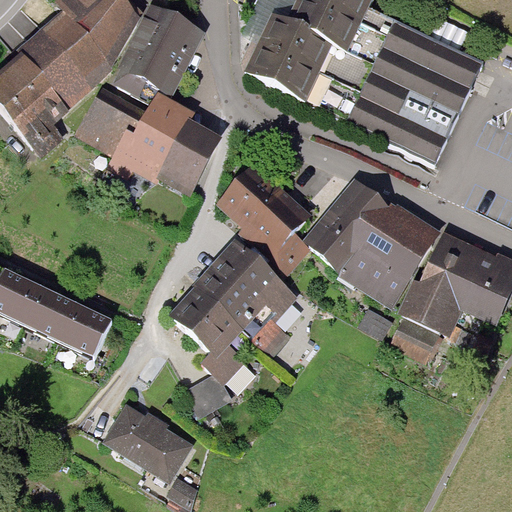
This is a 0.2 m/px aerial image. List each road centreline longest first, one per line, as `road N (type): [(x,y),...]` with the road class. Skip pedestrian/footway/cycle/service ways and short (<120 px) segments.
road 1 (residential): [(234,110),(157,304),(79,420)]
road 2 (residential): [(234,110),(511,245)]
